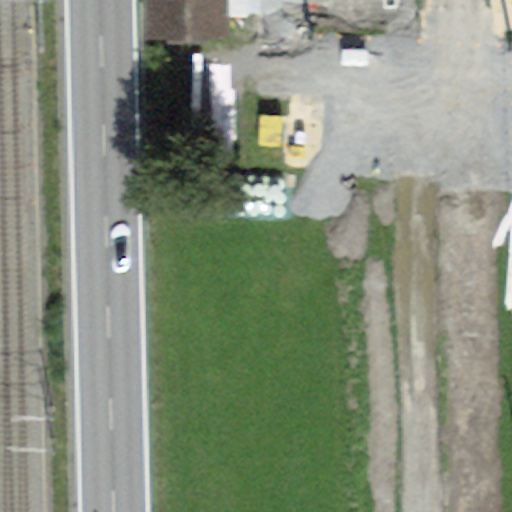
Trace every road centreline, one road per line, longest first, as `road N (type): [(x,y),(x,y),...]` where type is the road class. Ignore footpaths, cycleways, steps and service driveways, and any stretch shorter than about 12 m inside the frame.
road 1 (secondary): [(115,511),(99,0)]
road 2 (track): [(226,63),(511,68)]
